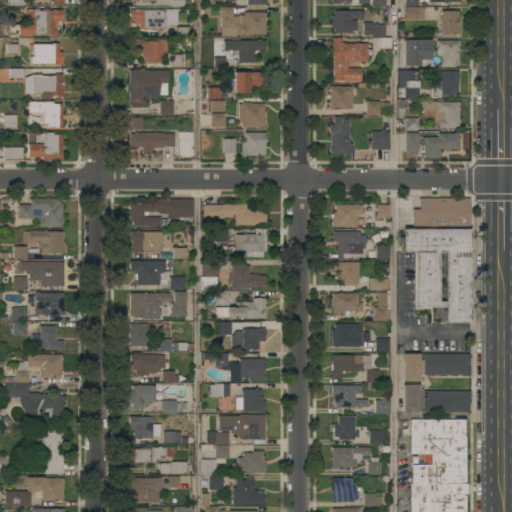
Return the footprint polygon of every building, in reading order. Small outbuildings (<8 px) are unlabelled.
[(265,11),(265,33),(235,33),(235,28),(221,28),(221,6),(232,6),(232,15),(237,15),(237,14),(243,14),(243,11),(265,11)] [(423,6),(423,19),(404,19),(404,6),(423,6)] [(7,37),(7,24),(23,24),(23,9),(33,9),(33,8),(38,8),(38,10),(42,10),(42,8),(48,8),(48,9),(61,9),(61,21),(56,21),(56,25),(54,25),(54,30),(57,30),(57,34),(17,34),(17,37),(7,37)] [(176,9),(177,24),(164,25),(164,28),(138,28),(138,23),(133,23),(133,19),(129,19),(129,9),(176,9)] [(362,10),(362,18),(350,18),(350,20),(355,20),(355,30),(354,30),(354,31),(350,31),(350,32),(333,32),(333,27),(330,27),(330,14),(333,14),(333,10),(362,10)] [(458,10),(458,15),(459,15),(459,19),(458,19),(457,33),(440,33),(440,19),(439,19),(439,15),(440,15),(440,10),(458,10)] [(384,24),(384,36),(371,36),(371,24),(384,24)] [(189,26),(189,36),(175,36),(175,26),(189,26)] [(166,56),(161,56),(161,62),(143,62),(143,57),(141,57),(141,54),(140,53),(138,55),(136,52),(138,51),(136,49),(129,50),(129,46),(128,46),(128,42),(129,42),(129,36),(130,36),(130,38),(142,38),(142,41),(154,41),(154,39),(166,39),(166,56)] [(237,62),(237,50),(218,50),(218,40),(231,40),(231,38),(237,37),(237,40),(264,40),(264,43),(266,43),(266,47),(264,47),(264,50),(256,50),(256,51),(252,54),(252,62),(237,62)] [(341,37),(341,42),(344,42),(344,43),(367,42),(367,49),(371,49),(371,54),(366,55),(366,61),(352,61),(352,60),(347,61),(347,68),(359,67),(360,81),(343,81),(343,80),(333,80),(332,56),(331,56),(330,37),(341,37)] [(390,37),(390,48),(382,48),(382,50),(379,50),(379,48),(378,48),(378,37),(390,37)] [(430,39),(430,59),(421,59),(421,65),(403,65),(402,39),(430,39)] [(458,40),(458,42),(459,42),(459,46),(458,46),(458,52),(457,52),(457,58),(456,58),(456,59),(454,59),(454,63),(452,63),(452,64),(440,64),(440,63),(439,63),(439,57),(440,57),(440,55),(436,55),(436,40),(458,40)] [(50,43),(50,42),(58,42),(58,51),(61,51),(61,63),(30,63),(30,56),(32,56),(32,43),(50,43)] [(6,44),(18,44),(18,55),(6,55),(6,44)] [(181,54),(181,67),(168,67),(168,59),(170,59),(170,54),(181,54)] [(0,68),(22,68),(22,77),(32,74),(40,74),(40,75),(54,75),(54,73),(62,73),(62,96),(49,97),(49,99),(40,99),(40,93),(23,93),(23,82),(8,83),(8,73),(0,73),(0,68)] [(147,69),(147,70),(167,70),(167,83),(158,83),(158,95),(154,98),(147,98),(147,107),(131,107),(127,104),(128,91),(125,91),(125,84),(128,84),(128,70),(147,69)] [(396,82),(396,69),(412,70),(412,82),(396,82)] [(458,70),(458,80),(455,80),(456,94),(453,94),(430,94),(430,87),(431,87),(431,79),(436,79),(436,77),(432,77),(432,71),(436,71),(436,70),(458,70)] [(262,71),(262,86),(248,86),(248,92),(234,92),(233,71),(262,71)] [(328,86),(351,85),(351,108),(347,108),(329,109),(328,86)] [(405,99),(404,87),(416,86),(417,98),(405,99)] [(206,98),(206,87),(219,87),(218,98),(206,98)] [(159,114),(158,100),(172,99),(172,113),(159,114)] [(397,99),(405,99),(405,103),(402,103),(402,106),(404,106),(404,113),(405,113),(405,114),(402,114),(402,115),(403,115),(403,118),(397,118),(397,99)] [(224,100),(224,110),(210,111),(210,100),(224,100)] [(378,100),(378,114),(365,114),(365,100),(378,100)] [(52,101),(52,103),(61,103),(61,127),(46,127),(46,123),(42,123),(42,113),(27,113),(27,101),(52,101)] [(435,101),(458,101),(458,126),(437,126),(437,125),(433,125),(433,110),(420,110),(420,101),(435,101)] [(263,127),(250,127),(240,127),(240,124),(238,124),(238,122),(237,122),(238,103),(241,103),(241,102),(250,102),(250,103),(264,103),(263,127)] [(223,113),(224,127),(210,127),(210,113),(223,113)] [(15,114),(16,128),(3,129),(3,114),(15,114)] [(330,153),(330,133),(329,133),(329,124),(333,124),(333,116),(342,116),(342,119),(348,119),(348,143),(351,143),(351,147),(353,147),(353,153),(330,153)] [(141,117),(141,129),(129,129),(129,117),(141,117)] [(417,117),(417,129),(404,129),(404,117),(417,117)] [(132,133),(132,130),(136,130),(136,133),(138,133),(138,131),(161,132),(161,133),(173,133),(173,146),(161,146),(161,148),(159,148),(159,147),(151,147),(151,153),(141,153),(141,148),(137,148),(137,147),(129,147),(129,133),(132,133)] [(370,130),(388,130),(388,149),(370,149),(370,130)] [(61,161),(59,161),(59,158),(48,158),(48,161),(41,161),(41,157),(27,156),(27,143),(34,143),(34,132),(43,132),(43,131),(52,131),(52,134),(61,134),(61,161)] [(191,155),(188,155),(188,156),(182,156),(182,155),(180,155),(180,151),(173,151),(173,146),(180,146),(180,141),(178,141),(178,131),(191,131),(191,155)] [(264,132),(264,154),(240,154),(240,140),(243,140),(243,132),(264,132)] [(404,132),(417,132),(417,152),(404,151),(404,132)] [(437,137),(437,133),(452,133),(452,132),(455,132),(455,133),(458,133),(458,148),(449,148),(449,151),(445,151),(445,148),(438,148),(438,150),(440,150),(440,154),(438,154),(438,157),(422,157),(422,136),(437,137)] [(221,138),(234,138),(234,153),(221,153),(221,138)] [(3,159),(3,147),(22,147),(22,159),(3,159)] [(411,209),(418,209),(418,197),(469,198),(469,229),(411,228),(411,209)] [(61,216),(62,216),(62,226),(37,226),(37,218),(17,218),(17,204),(29,204),(29,198),(57,198),(57,200),(60,202),(61,202),(61,216)] [(192,198),(191,217),(166,217),(166,213),(157,213),(157,210),(146,210),(146,211),(142,211),(142,216),(158,217),(158,225),(131,225),(131,220),(128,220),(128,202),(151,203),(151,198),(192,198)] [(245,204),(245,207),(256,207),(256,209),(264,209),(264,223),(253,223),(253,226),(233,226),(233,214),(232,214),(232,216),(223,216),(223,218),(202,218),(202,204),(245,204)] [(361,204),(361,208),(363,208),(363,212),(362,212),(362,215),(354,215),(354,226),(331,226),(331,212),(332,212),(332,210),(333,210),(333,204),(361,204)] [(388,204),(388,217),(375,217),(375,204),(388,204)] [(234,256),(234,246),(220,246),(220,241),(200,241),(200,228),(235,228),(235,234),(241,234),(241,232),(244,232),(244,233),(254,233),(254,228),(263,228),(263,233),(264,233),(265,250),(261,251),(261,256),(234,256)] [(469,229),(469,322),(444,322),(444,307),(414,307),(414,251),(401,251),(402,228),(411,228),(469,229)] [(44,230),(44,231),(62,231),(62,244),(65,244),(65,253),(44,253),(44,254),(39,254),(39,248),(36,248),(36,243),(27,243),(27,242),(22,242),(22,231),(27,231),(27,230),(44,230)] [(141,230),(141,231),(160,231),(160,251),(133,251),(133,252),(130,252),(130,241),(129,241),(129,239),(127,237),(127,234),(129,232),(129,230),(141,230)] [(358,231),(358,234),(364,234),(364,237),(366,237),(366,241),(364,241),(364,248),(361,248),(361,253),(342,253),(342,259),(337,259),(337,241),(332,241),(332,238),(331,238),(331,234),(332,234),(332,231),(358,231)] [(25,245),(26,258),(13,258),(12,245),(25,245)] [(388,245),(388,258),(375,258),(375,245),(388,245)] [(173,258),(172,248),(185,247),(185,258),(173,258)] [(214,303),(214,290),(200,290),(201,259),(215,259),(215,276),(216,276),(216,290),(227,290),(227,304),(214,303)] [(164,260),(164,271),(167,271),(167,278),(158,278),(158,284),(135,284),(135,279),(134,279),(134,273),(132,273),(132,271),(129,271),(129,269),(128,269),(127,266),(127,264),(127,262),(129,262),(129,260),(164,260)] [(62,261),(62,286),(39,286),(39,280),(27,280),(27,273),(18,273),(18,261),(62,261)] [(358,261),(358,282),(354,285),(338,285),(337,270),(331,270),(330,261),(358,261)] [(230,265),(248,264),(248,273),(257,273),(257,275),(264,275),(264,285),(250,286),(250,288),(230,288),(230,265)] [(26,276),(26,290),(12,290),(12,276),(26,276)] [(182,276),(182,290),(168,290),(168,276),(182,276)] [(387,278),(387,289),(381,289),(381,290),(368,290),(368,278),(387,278)] [(185,316),(170,316),(170,302),(173,302),(173,291),(185,291),(185,316)] [(62,292),(62,315),(44,315),(44,314),(33,314),(33,292),(62,292)] [(168,292),(168,301),(158,301),(158,309),(160,309),(160,315),(158,315),(158,319),(141,319),(141,316),(132,316),(132,311),(129,311),(129,292),(168,292)] [(357,292),(357,300),(359,300),(359,302),(361,302),(361,310),(344,310),(344,314),(331,314),(330,292),(357,292)] [(372,306),(376,306),(377,292),(386,292),(386,311),(389,311),(389,321),(385,321),(385,320),(372,320),(372,306)] [(251,301),(251,297),(264,297),(265,318),(227,318),(227,315),(226,314),(225,310),(227,309),(227,306),(234,306),(234,301),(251,301)] [(26,321),(13,321),(13,320),(10,320),(10,314),(10,307),(12,307),(26,307),(26,321)] [(213,307),(214,317),(226,317),(225,307),(213,307)] [(218,334),(218,320),(230,320),(230,334),(218,334)] [(12,335),(12,321),(25,321),(25,335),(12,335)] [(129,323),(146,323),(146,345),(129,345),(129,323)] [(361,323),(361,331),(369,331),(369,340),(361,340),(361,346),(331,345),(331,329),(333,329),(333,323),(361,323)] [(55,325),(55,340),(62,340),(62,349),(38,349),(38,325),(55,325)] [(264,328),(264,340),(261,340),(261,348),(258,348),(258,349),(241,349),(241,337),(240,337),(240,332),(241,332),(241,328),(264,328)] [(158,351),(158,338),(170,339),(170,351),(158,351)] [(388,338),(388,352),(374,352),(374,350),(373,350),(372,342),(374,342),(374,338),(388,338)] [(173,350),(173,342),(188,342),(188,350),(173,350)] [(227,352),(227,361),(239,361),(239,358),(262,358),(262,359),(264,360),(263,371),(262,372),(262,380),(247,380),(247,382),(241,382),(241,377),(239,377),(239,381),(229,381),(229,370),(221,370),(221,366),(213,366),(213,352),(227,352)] [(401,353),(418,353),(468,353),(468,368),(469,368),(469,374),(418,374),(418,382),(401,381),(401,353)] [(61,354),(61,371),(57,371),(57,377),(38,377),(38,370),(29,370),(29,372),(27,372),(28,382),(14,383),(14,370),(14,362),(22,362),(22,360),(26,360),(26,354),(61,354)] [(156,354),(164,354),(164,368),(158,368),(158,372),(147,372),(147,375),(134,375),(134,369),(131,369),(131,364),(129,364),(129,354),(156,354)] [(361,354),(361,355),(369,355),(369,368),(363,368),(363,371),(341,371),(341,377),(331,377),(331,376),(329,374),(329,357),(331,357),(331,354),(361,354)] [(378,382),(365,382),(365,369),(378,369),(378,382)] [(161,382),(161,370),(173,370),(173,382),(161,382)] [(3,397),(2,383),(14,383),(28,382),(28,392),(37,392),(37,393),(50,393),(49,390),(59,390),(59,395),(63,395),(63,402),(62,402),(62,410),(59,410),(59,421),(49,421),(49,415),(44,415),(44,410),(37,410),(38,414),(34,414),(29,413),(25,412),(22,409),(20,405),(19,401),(18,396),(3,397)] [(228,383),(228,395),(215,395),(215,398),(210,398),(210,395),(208,395),(208,384),(214,384),(214,383),(228,383)] [(154,384),(154,388),(162,388),(162,399),(154,399),(154,402),(142,402),(142,407),(131,407),(131,400),(128,400),(128,395),(127,395),(127,389),(130,389),(130,384),(154,384)] [(417,412),(401,412),(401,384),(418,384),(418,389),(420,389),(420,391),(469,390),(469,397),(468,397),(468,411),(417,412)] [(360,385),(360,393),(363,393),(363,397),(365,397),(365,399),(366,399),(366,406),(334,406),(334,403),(333,403),(333,396),(332,396),(332,393),(331,393),(331,385),(360,385)] [(234,396),(241,396),(241,388),(244,388),(244,387),(246,387),(246,388),(260,388),(260,396),(262,396),(262,400),(264,400),(264,411),(258,411),(258,410),(241,410),(241,409),(234,409),(234,396)] [(374,413),(374,399),(381,400),(381,396),(388,396),(388,401),(389,401),(389,410),(388,410),(388,413),(374,413)] [(161,413),(161,399),(175,399),(175,413),(161,413)] [(238,415),(238,414),(264,414),(264,439),(238,439),(238,437),(236,437),(236,433),(229,433),(229,430),(218,430),(217,415),(238,415)] [(128,415),(134,415),(134,416),(151,416),(151,423),(160,423),(160,436),(151,436),(151,437),(133,437),(133,430),(131,430),(131,426),(128,426),(128,415)] [(354,415),(353,430),(357,430),(357,432),(357,436),(353,436),(353,439),(337,439),(337,436),(332,436),(332,431),(331,431),(331,427),(332,427),(332,424),(336,424),(337,415),(354,415)] [(409,511),(409,464),(410,464),(410,456),(415,456),(415,462),(422,462),(422,453),(409,453),(409,419),(464,419),(464,436),(465,436),(465,477),(466,477),(466,493),(462,493),(462,495),(465,495),(465,511),(409,511)] [(162,430),(164,430),(164,429),(173,429),(173,430),(176,430),(175,443),(162,443),(162,430)] [(63,430),(63,444),(61,444),(61,455),(62,455),(62,473),(43,473),(43,449),(37,449),(37,443),(24,443),(24,430),(63,430)] [(205,430),(215,430),(215,431),(216,431),(216,430),(220,430),(220,431),(228,431),(228,443),(214,443),(214,442),(205,442),(205,430)] [(368,444),(368,430),(381,430),(381,444),(368,444)] [(228,458),(214,458),(214,444),(228,444),(228,458)] [(164,446),(164,455),(163,455),(163,457),(159,457),(159,459),(156,459),(156,462),(155,462),(128,463),(128,448),(150,447),(150,446),(164,446)] [(369,446),(369,459),(360,459),(355,459),(355,466),(344,466),(344,468),(331,468),(331,447),(369,446)] [(232,503),(232,486),(235,486),(235,479),(244,479),(244,475),(247,475),(247,471),(238,471),(238,465),(236,465),(236,457),(242,457),(242,452),(252,452),(252,450),(262,450),(262,459),(264,459),(264,463),(265,463),(265,472),(251,472),(252,475),(252,479),(253,479),(253,489),(256,489),(256,490),(264,490),(264,493),(264,503),(232,503)] [(380,474),(366,474),(366,473),(365,473),(365,464),(367,464),(367,460),(371,461),(371,457),(377,457),(377,461),(380,461),(380,474)] [(215,475),(200,475),(200,458),(215,459),(215,475)] [(158,473),(158,462),(169,462),(169,461),(186,461),(186,474),(158,473)] [(178,475),(178,487),(178,489),(167,489),(167,487),(166,487),(165,475),(178,475)] [(222,475),(222,485),(224,485),(224,488),(222,488),(222,489),(208,489),(208,475),(222,475)] [(4,505),(4,490),(25,490),(25,476),(43,476),(43,477),(62,477),(62,499),(59,499),(59,500),(55,500),(55,501),(52,501),(52,500),(40,500),(40,491),(38,491),(38,492),(33,492),(33,491),(29,491),(29,505),(4,505)] [(160,477),(160,491),(158,491),(158,502),(137,502),(137,500),(128,500),(128,489),(126,489),(126,484),(128,484),(128,477),(160,477)] [(330,501),(330,490),(332,490),(332,488),(331,488),(331,477),(351,477),(351,487),(353,487),(353,492),(351,492),(351,501),(330,501)] [(217,511),(203,511),(203,506),(200,506),(200,492),(208,493),(208,505),(217,505),(217,511)] [(380,492),(380,505),(363,505),(363,493),(380,492)]
